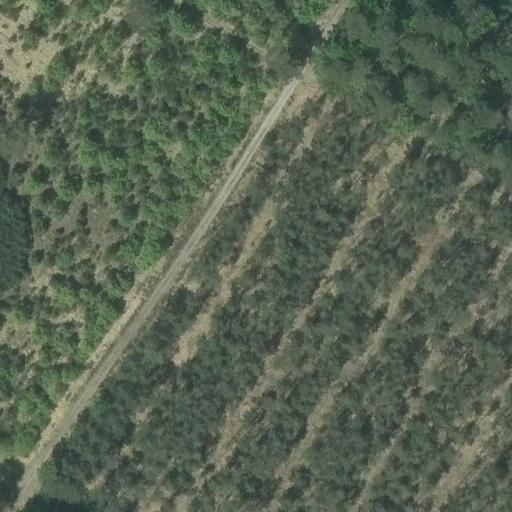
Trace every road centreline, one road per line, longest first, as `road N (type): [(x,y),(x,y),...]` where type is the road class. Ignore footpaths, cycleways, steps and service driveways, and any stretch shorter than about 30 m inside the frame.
road 1 (track): [(511,196),(297,73),(0,511)]
road 2 (track): [(162,0),(297,73),(348,0)]
